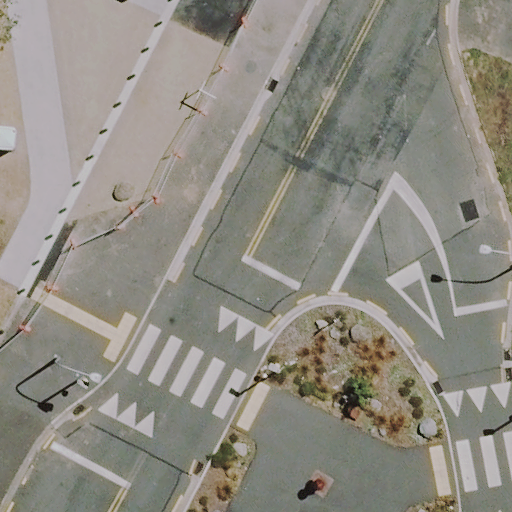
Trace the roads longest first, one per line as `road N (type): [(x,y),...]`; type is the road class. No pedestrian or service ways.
road 1 (residential): [(495,511),(439,258),(393,188),(303,137)]
road 2 (residential): [(104,511),(303,137)]
road 3 (residential): [(303,137),(378,0)]
